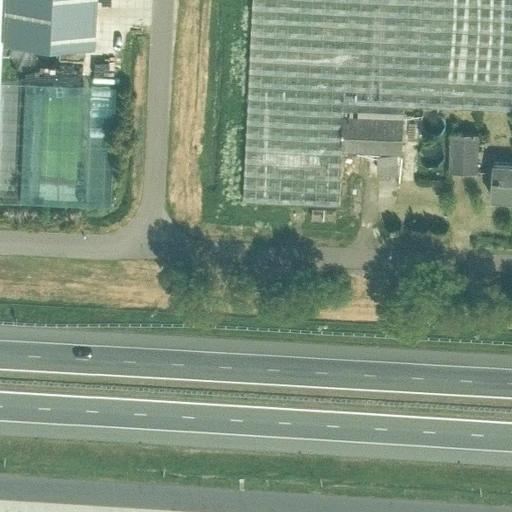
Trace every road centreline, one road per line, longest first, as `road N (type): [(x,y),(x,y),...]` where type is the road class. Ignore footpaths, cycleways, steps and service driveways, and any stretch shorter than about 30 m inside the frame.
road 1 (motorway): [(0,414),(511,444)]
road 2 (motorway): [(511,376),(0,347)]
road 3 (unclassified): [(511,263),(150,247)]
road 4 (unclassified): [(150,247),(161,0)]
road 5 (unclassified): [(150,247),(0,240)]
